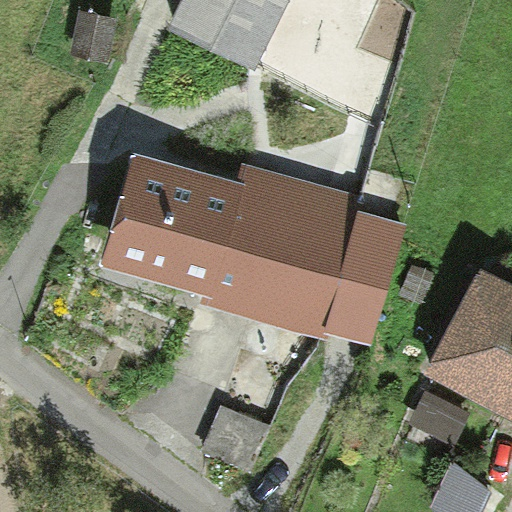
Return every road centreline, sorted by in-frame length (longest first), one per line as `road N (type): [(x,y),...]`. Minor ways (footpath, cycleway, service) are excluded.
road 1 (unknown): [(0,314),(67,181),(89,158),(252,92)]
road 2 (residential): [(214,511),(0,351)]
